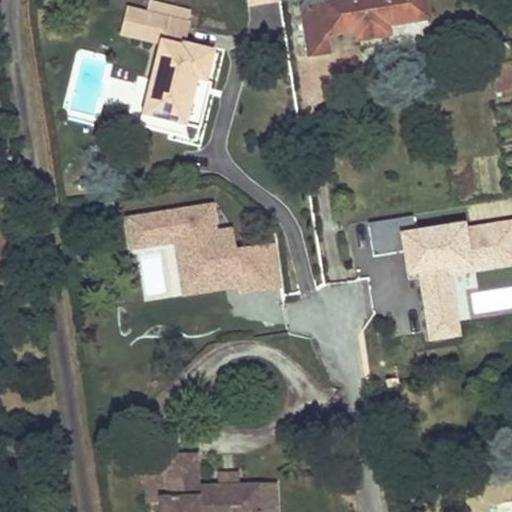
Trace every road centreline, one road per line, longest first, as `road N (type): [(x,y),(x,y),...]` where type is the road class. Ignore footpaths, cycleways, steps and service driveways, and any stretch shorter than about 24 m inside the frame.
road 1 (residential): [(89,511),(12,0)]
road 2 (residential): [(370,511),(336,328)]
